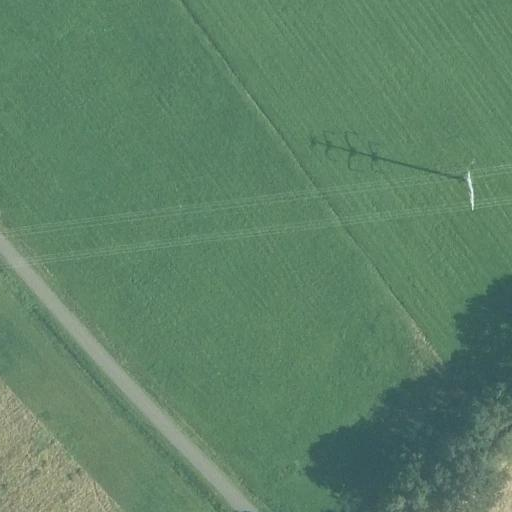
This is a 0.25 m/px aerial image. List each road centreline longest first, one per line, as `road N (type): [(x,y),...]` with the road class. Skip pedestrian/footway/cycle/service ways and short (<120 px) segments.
road 1 (residential): [(249,511),(0,226)]
road 2 (track): [(511,411),(386,511)]
